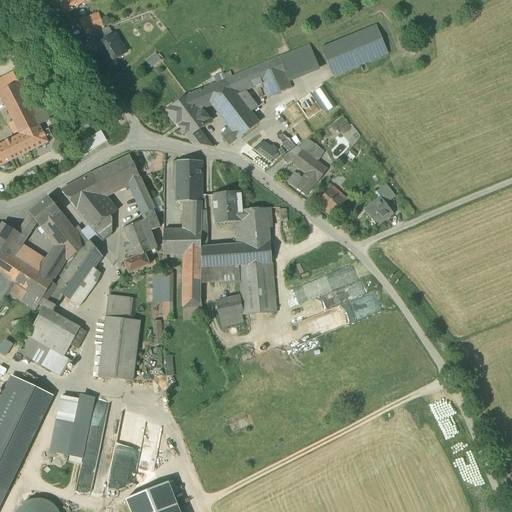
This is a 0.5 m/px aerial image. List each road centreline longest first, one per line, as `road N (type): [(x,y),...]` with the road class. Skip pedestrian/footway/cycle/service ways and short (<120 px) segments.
road 1 (unclassified): [(143,142),(233,159),(354,250),(456,391),(503,511)]
road 2 (unclassified): [(35,0),(143,142)]
road 3 (track): [(354,250),(511,181)]
road 4 (residential): [(0,204),(143,142)]
